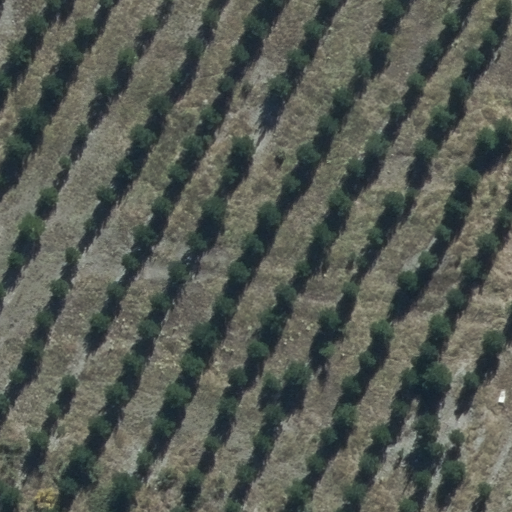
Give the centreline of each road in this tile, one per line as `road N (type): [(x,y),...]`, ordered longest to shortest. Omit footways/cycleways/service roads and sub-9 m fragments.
road 1 (track): [(0,246),(180,265),(511,318)]
road 2 (track): [(0,300),(43,248),(198,0)]
road 3 (track): [(0,377),(99,395),(210,431),(326,511)]
